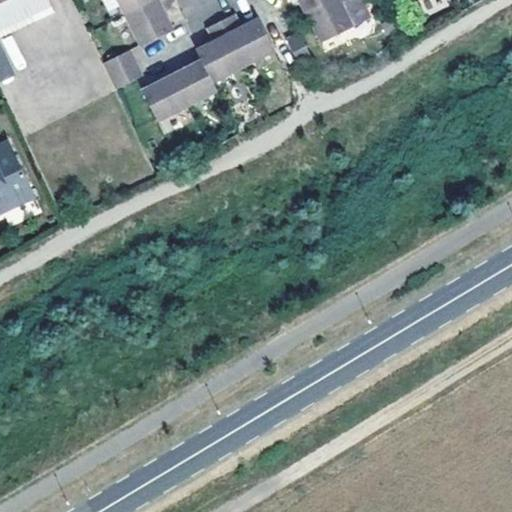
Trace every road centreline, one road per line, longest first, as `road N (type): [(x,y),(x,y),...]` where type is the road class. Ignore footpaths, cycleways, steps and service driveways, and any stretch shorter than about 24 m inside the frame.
road 1 (secondary): [(98,511),(511,264)]
road 2 (track): [(225,511),(511,333)]
